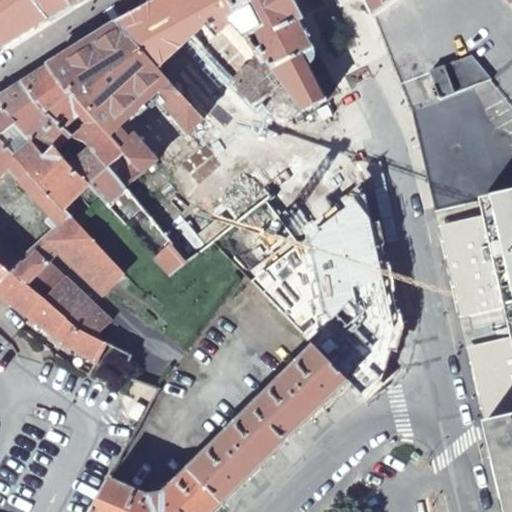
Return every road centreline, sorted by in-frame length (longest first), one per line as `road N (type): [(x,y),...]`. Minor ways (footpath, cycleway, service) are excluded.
road 1 (residential): [(366,39),(366,79),(445,396)]
road 2 (residential): [(445,396),(377,415),(273,511)]
road 3 (unknown): [(67,400),(156,426),(167,443),(157,511)]
